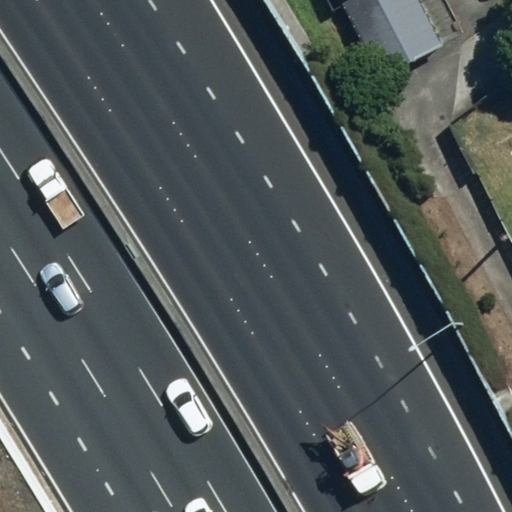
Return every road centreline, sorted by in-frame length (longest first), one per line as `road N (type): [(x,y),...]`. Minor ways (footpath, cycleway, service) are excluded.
road 1 (motorway): [(36,0),(243,316),(357,511)]
road 2 (motorway): [(229,511),(158,386),(0,143)]
